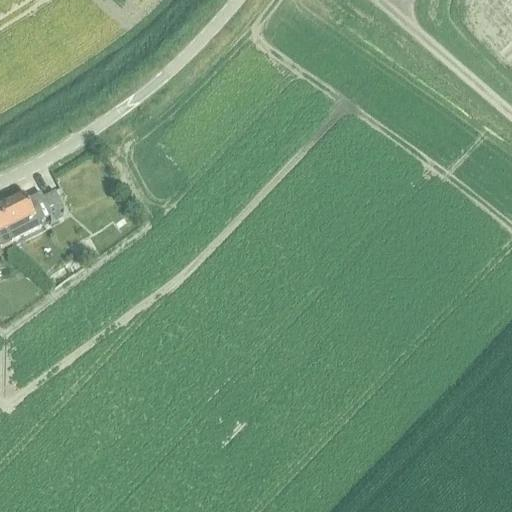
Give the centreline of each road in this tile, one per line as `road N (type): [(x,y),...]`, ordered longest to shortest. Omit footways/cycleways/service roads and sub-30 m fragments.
road 1 (unclassified): [(0,182),(120,112),(236,0)]
road 2 (track): [(376,0),(511,115)]
